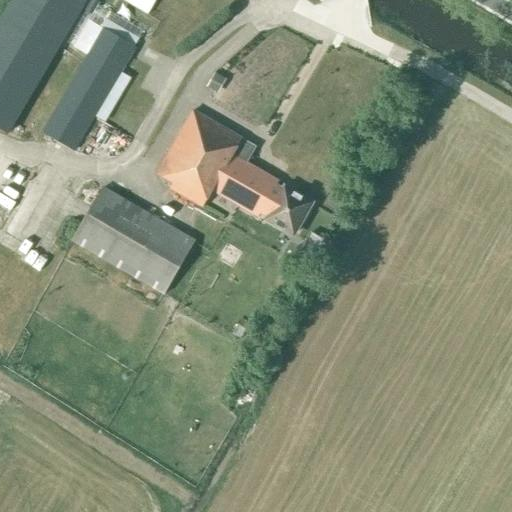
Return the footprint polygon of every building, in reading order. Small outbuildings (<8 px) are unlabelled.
[(86,0),(12,0),(0,21),(0,130),(7,135),(86,0)] [(73,152),(134,48),(104,31),(43,135),(73,152)] [(193,112),(158,173),(174,182),(170,189),(203,208),(213,192),(258,217),(260,214),(267,218),(266,220),(293,235),(311,203),(285,188),(283,192),(275,188),(279,181),(246,163),(255,148),(193,112)] [(194,241),(102,189),(72,243),(164,295),(194,241)] [(312,233),(299,261),(315,268),(328,240),(312,233)]
